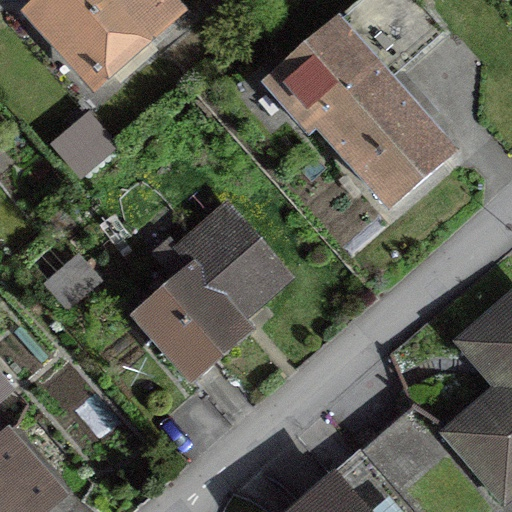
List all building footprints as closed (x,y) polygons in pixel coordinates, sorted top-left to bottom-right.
[(175,15),(161,0),(56,0),(35,19),(95,87),(175,15)] [(309,138),(318,130),(390,211),(449,160),(378,79),(434,30),(408,0),(368,0),(335,30),(334,29),(265,88),(309,138)] [(174,285),(134,320),(191,385),(246,336),(222,309),(233,299),(245,313),(284,279),(226,213),(178,256),(168,244),(151,259),(174,285)] [(511,490),(511,305),(479,334),(511,373),(511,384),(449,438),(502,499),(511,490)] [(0,402),(11,394),(0,381),(0,402)] [(0,511),(46,511),(59,501),(4,437),(0,440),(0,511)] [(409,511),(364,460),(303,511),(409,511)]
